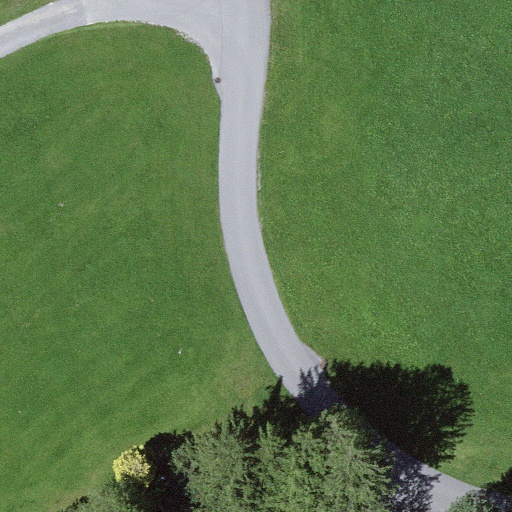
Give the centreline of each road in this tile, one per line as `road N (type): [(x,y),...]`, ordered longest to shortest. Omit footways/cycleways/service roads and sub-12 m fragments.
road 1 (track): [(475,511),(452,507),(359,444),(296,373),(262,308),(238,171),(246,0)]
road 2 (track): [(249,19),(146,8),(0,41)]
